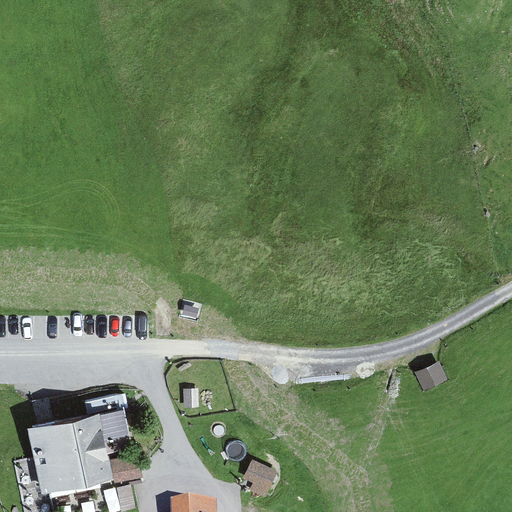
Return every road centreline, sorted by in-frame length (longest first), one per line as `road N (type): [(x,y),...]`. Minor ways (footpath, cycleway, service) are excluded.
road 1 (unclassified): [(0,351),(320,358),(397,349),(511,291)]
road 2 (track): [(155,510),(178,463),(148,349)]
